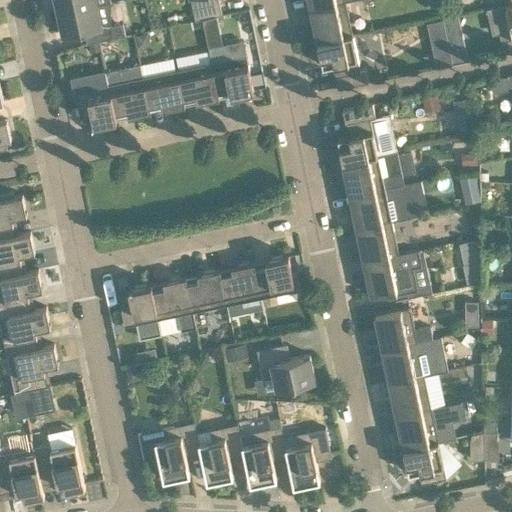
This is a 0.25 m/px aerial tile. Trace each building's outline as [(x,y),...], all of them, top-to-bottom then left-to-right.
[(55,0),(58,12),(97,4),(96,0),(55,0)] [(191,0),(195,20),(222,14),(219,0),(191,0)] [(63,35),(65,34),(85,30),(87,43),(126,35),(123,21),(110,23),(111,1),(97,4),(58,12),(63,35)] [(353,34),(346,1),(311,8),(318,41),(353,34)] [(511,3),(506,5),(489,8),(494,32),(505,30),(507,39),(510,52),(511,51),(511,3)] [(460,12),(428,20),(439,66),(471,58),(460,12)] [(353,34),(318,41),(323,66),(335,63),(337,70),(334,70),(338,88),(368,82),(365,69),(360,70),(353,34)] [(212,62),(219,97),(254,90),(247,54),(212,62)] [(178,69),(185,104),(219,97),(212,62),(178,69)] [(143,76),(151,111),(185,104),(178,69),(143,76)] [(511,88),(508,75),(489,79),(490,80),(493,92),(511,88)] [(109,83),(117,119),(151,111),(143,76),(109,83)] [(117,119),(109,83),(75,91),(81,120),(93,118),(94,123),(117,119)] [(459,126),(473,126),(472,96),(458,97),(459,126)] [(0,102),(4,102),(3,101),(0,101),(0,149),(7,148),(6,140),(11,139),(7,119),(0,120),(0,102)] [(338,136),(343,161),(378,154),(397,149),(392,125),(373,130),(370,118),(376,117),(373,103),(343,110),(346,128),(349,127),(350,134),(338,136)] [(397,149),(378,154),(343,161),(350,194),(385,187),(404,183),(397,149)] [(462,176),(465,200),(481,198),(478,174),(462,176)] [(404,183),(385,187),(350,194),(357,227),(392,220),(411,216),(404,183)] [(15,196),(14,191),(0,193),(0,238),(31,232),(31,231),(16,234),(12,217),(27,214),(23,194),(15,196)] [(357,227),(364,261),(399,253),(392,220),(357,227)] [(35,251),(31,232),(0,238),(0,277),(39,269),(24,272),(20,254),(35,251)] [(463,238),(465,280),(481,279),(479,238),(463,238)] [(371,295),(394,290),(395,295),(418,290),(413,268),(422,266),(418,249),(399,253),(364,261),(371,295)] [(254,261),(261,296),(296,289),(289,254),(254,261)] [(220,268),(227,304),(261,296),(254,261),(220,268)] [(185,276),(193,311),(227,304),(220,268),(185,276)] [(0,315),(0,317),(4,316),(47,307),(47,306),(32,309),(28,292),(43,289),(39,269),(0,277),(0,315)] [(151,283),(159,318),(178,314),(181,329),(196,326),(193,311),(185,276),(151,283)] [(125,325),(136,323),(140,338),(162,334),(159,318),(151,283),(129,288),(130,293),(118,296),(125,325)] [(8,353),(12,352),(12,353),(55,344),(40,347),(36,329),(51,326),(47,307),(4,316),(0,317),(8,353)] [(375,314),(383,348),(417,341),(417,340),(410,307),(375,314)] [(417,341),(383,348),(390,381),(424,374),(425,375),(448,370),(448,367),(444,368),(437,338),(442,337),(441,335),(417,340),(417,341)] [(273,375),(276,388),(292,385),(293,390),(312,386),(311,381),(316,380),(310,354),(286,359),(283,343),(257,349),(263,377),(273,375)] [(59,364),(55,344),(12,353),(12,352),(8,353),(16,392),(20,391),(22,391),(51,385),(51,383),(48,384),(44,367),(59,364)] [(397,415),(431,407),(425,375),(424,374),(390,381),(397,415)] [(27,416),(38,414),(36,404),(54,400),(51,385),(22,391),(27,416)] [(397,415),(404,448),(439,441),(431,407),(397,415)] [(484,419),(484,430),(485,458),(487,458),(487,457),(498,457),(497,420),(484,419)] [(164,479),(190,473),(185,449),(200,446),(199,441),(195,420),(167,426),(169,437),(156,439),(155,435),(144,437),(143,436),(140,437),(144,460),(152,457),(156,475),(163,474),(164,479)] [(229,452),(243,449),(240,433),(238,422),(210,428),(212,439),(199,441),(200,446),(207,481),(234,476),(229,452)] [(287,451),(286,446),(281,425),(240,433),(243,449),(250,483),(277,478),(272,454),(287,451)] [(286,446),(287,451),(294,485),(320,480),(315,456),(331,453),(326,427),(297,433),(299,443),(286,446)] [(485,458),(484,430),(471,433),(471,457),(483,457),(483,458),(485,458)] [(421,483),(446,477),(439,441),(404,448),(409,472),(421,470),(422,476),(420,477),(421,483)] [(45,496),(44,490),(42,483),(57,480),(58,483),(59,482),(58,479),(62,479),(65,491),(85,487),(83,477),(76,443),(51,448),(50,443),(34,447),(44,496),(45,496)] [(24,500),(44,496),(34,447),(33,447),(34,452),(11,456),(10,452),(0,453),(0,488),(1,492),(16,489),(17,491),(18,491),(18,488),(22,487),(24,500)]
